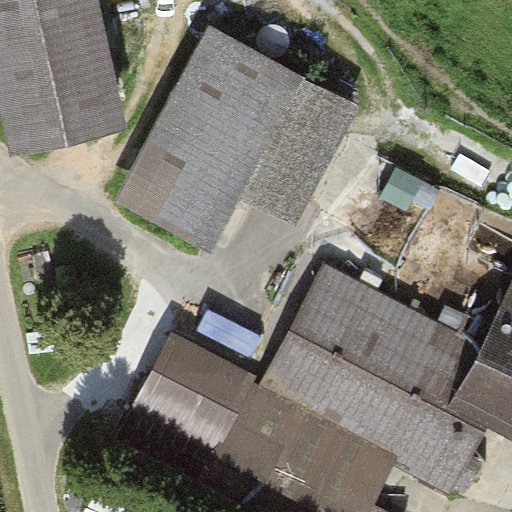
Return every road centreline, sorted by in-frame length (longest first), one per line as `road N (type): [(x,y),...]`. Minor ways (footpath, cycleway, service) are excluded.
road 1 (track): [(0,200),(69,201),(196,279),(283,245)]
road 2 (track): [(40,511),(0,316)]
